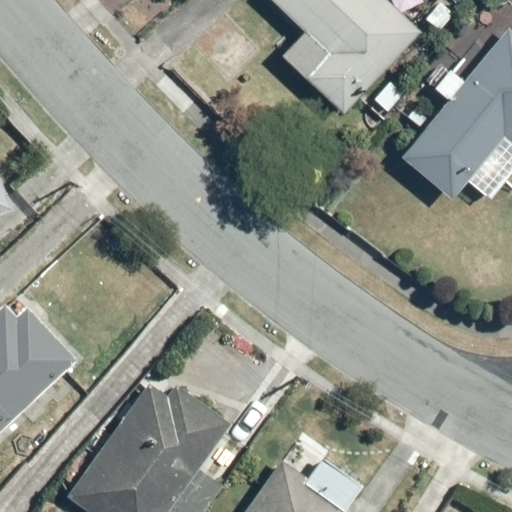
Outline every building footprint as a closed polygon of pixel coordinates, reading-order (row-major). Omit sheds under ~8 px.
[(375,0),(260,0),(297,32),(272,60),(340,120),(415,35),(375,0)] [(442,104),(392,162),(438,202),(494,136),(511,151),(511,30),(510,28),(463,83),(445,67),(425,90),(442,104)] [(6,283),(0,288),(0,426),(47,382),(60,396),(74,383),(59,368),(73,354),(6,283)] [(135,378),(57,497),(79,511),(202,511),(220,485),(198,470),(233,417),(170,376),(158,393),(135,378)] [(280,468),(264,458),(230,511),(342,511),(349,501),(356,505),(371,481),(299,437),(280,468)]
